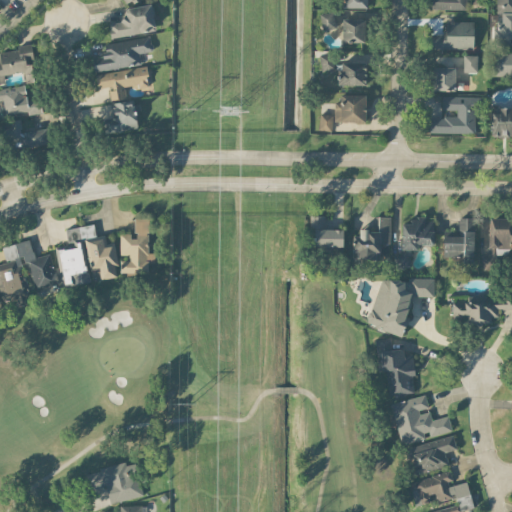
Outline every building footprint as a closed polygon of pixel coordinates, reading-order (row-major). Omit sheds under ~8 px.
[(431,0),(431,8),(468,9),(467,0),(431,0)] [(495,43),(511,43),(511,52),(491,53),(491,76),(511,75),(511,0),(495,0),(496,13),(501,13),(501,27),(495,27),(495,43)] [(111,37),(155,30),(151,4),(124,8),(126,19),(108,22),(111,37)] [(320,13),(321,29),(335,28),(334,12),(320,13)] [(366,19),(342,19),(342,41),(365,42),(366,19)] [(473,22),(446,21),(446,34),(431,33),(431,48),(473,49),(473,22)] [(103,43),(105,55),(92,57),(94,71),(141,64),(139,53),(152,50),(150,36),(103,43)] [(23,71),(25,82),(35,81),(30,47),(0,50),(0,83),(5,83),(4,74),(23,71)] [(333,69),(333,53),(319,54),(320,70),(333,69)] [(462,71),(476,72),(477,55),(463,55),(462,71)] [(365,85),(366,62),(338,62),(338,84),(365,85)] [(110,99),(125,97),(124,88),(148,85),(146,66),(95,73),(97,88),(108,86),(110,99)] [(455,67),(432,67),(432,90),(454,90),(455,67)] [(0,88),(0,100),(3,100),(5,116),(41,111),(39,94),(26,96),(24,85),(0,88)] [(333,121),(365,122),(366,95),(340,94),(340,102),(334,101),(333,121)] [(474,133),(474,111),(480,112),(481,96),(441,95),(441,109),(456,110),(456,117),(429,117),(428,132),(474,133)] [(114,117),(104,119),(107,133),(138,127),(132,99),(111,103),(114,117)] [(511,107),(491,107),(491,135),(511,135),(511,107)] [(332,130),(332,114),(319,113),(318,130),(332,130)] [(47,127),(22,132),(19,119),(0,123),(3,138),(11,136),(12,144),(20,142),(22,149),(50,143),(47,127)] [(342,246),(342,229),(324,228),(325,215),(310,215),(310,246),(342,246)] [(401,223),(401,248),(417,249),(417,244),(433,245),(434,217),(409,216),(409,223),(401,223)] [(149,218),(134,217),(133,234),(119,233),(119,257),(120,257),(119,273),(147,274),(148,262),(154,262),(154,252),(148,252),(149,218)] [(461,256),(461,261),(473,262),(474,217),(458,217),(458,235),(443,235),(442,256),(461,256)] [(489,218),(489,254),(480,254),(480,270),(495,270),(495,247),(511,247),(511,229),(511,230),(511,218),(489,218)] [(89,281),(87,270),(98,269),(100,279),(116,276),(111,245),(105,246),(103,235),(95,236),(94,224),(65,228),(68,247),(58,248),(64,285),(89,281)] [(0,263),(0,294),(1,299),(32,291),(31,290),(58,282),(49,253),(34,257),(29,239),(2,246),(6,262),(0,263)] [(409,250),(393,253),(395,268),(411,265),(409,250)] [(433,296),(434,278),(409,277),(409,280),(375,279),(372,329),(405,331),(407,295),(433,296)] [(511,308),(511,293),(468,294),(468,302),(452,302),(452,322),(491,322),(490,316),(498,316),(498,309),(511,308)] [(388,394),(414,392),(411,355),(403,356),(403,348),(391,349),(390,337),(374,338),(376,358),(380,358),(381,370),(386,370),(388,394)] [(452,430),(448,415),(431,419),(425,394),(390,403),(400,443),(452,430)] [(456,448),(453,435),(405,447),(413,474),(448,465),(444,451),(456,448)] [(86,471),(90,488),(109,484),(114,502),(142,495),(136,472),(128,474),(125,462),(86,471)] [(426,511),(455,511),(473,508),(466,480),(452,483),(450,471),(408,481),(414,505),(424,503),(422,496),(434,493),(436,501),(455,497),(457,505),(426,511)]
